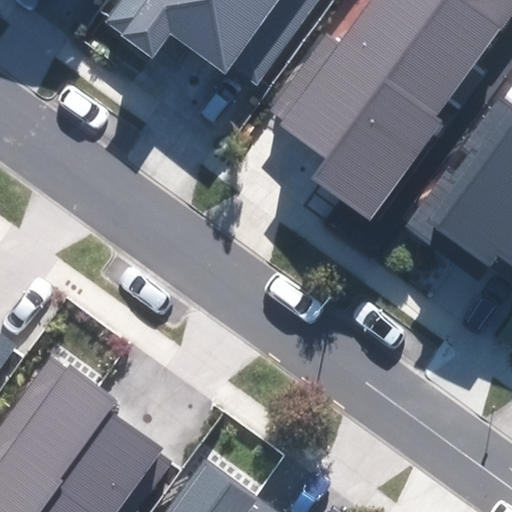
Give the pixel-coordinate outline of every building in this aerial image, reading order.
[(100,0),(203,74),(257,0),(100,0)] [(333,0),(255,109),(359,184),(492,0),(333,0)] [(511,106),(506,102),(411,233),(511,305),(511,106)] [(0,365),(13,347),(0,338),(0,365)] [(116,404),(50,358),(0,429),(0,511),(114,511),(159,449),(109,414),(116,404)] [(208,463),(173,511),(246,511),(258,497),(208,463)]
